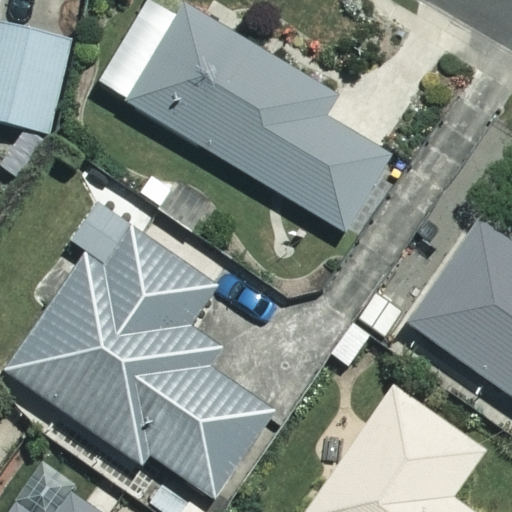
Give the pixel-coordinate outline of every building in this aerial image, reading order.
[(346,99),(194,10),(136,110),(356,238),(400,163),(332,123),(346,99)] [(80,46),(0,26),(0,126),(27,133),(15,182),(46,189),(80,46)] [(511,243),(491,228),(418,330),(511,396),(511,243)] [(227,292),(143,235),(113,279),(94,266),(18,379),(151,469),(158,459),(224,504),(284,415),(226,375),(236,360),(198,334),(227,292)] [(496,457),(405,395),(324,511),(469,511),(462,507),(496,457)] [(94,511),(80,503),(74,511),(94,511)]
